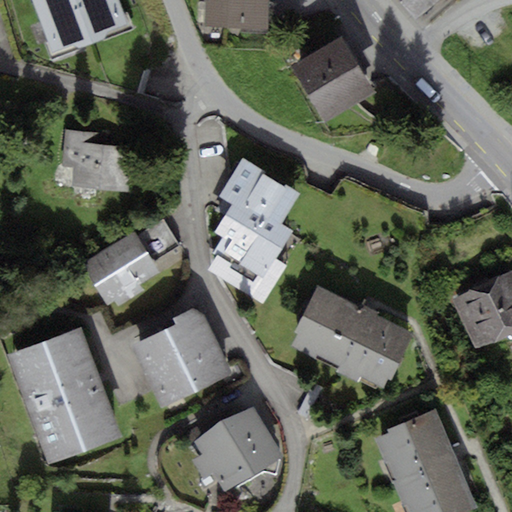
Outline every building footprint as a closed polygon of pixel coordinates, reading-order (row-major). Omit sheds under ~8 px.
[(30,0),(55,62),(133,31),(120,0),(30,0)] [(204,0),(204,26),(267,28),(267,0),(204,0)] [(400,0),(416,19),(439,0),(400,0)] [(342,36),(292,65),(325,122),(375,92),(342,36)] [(88,135),(65,133),(61,168),(74,170),(72,189),(131,194),(135,148),(87,144),(88,135)] [(301,196),(245,159),(220,195),(233,204),(214,232),(229,242),(212,269),(262,303),(289,264),(279,257),(295,234),(281,225),(301,196)] [(137,233),(81,266),(106,307),(116,301),(121,310),(147,294),(142,286),(161,274),(155,264),(185,246),(167,215),(137,233)] [(511,329),(511,270),(452,299),(475,347),(511,329)] [(415,336),(318,286),(288,344),(384,394),(415,336)] [(177,324),(131,347),(162,410),(235,374),(199,301),(173,314),(177,324)] [(83,327),(11,353),(50,463),(122,438),(83,327)] [(287,459),(256,408),(222,422),(195,450),(187,435),(158,449),(157,467),(175,504),(198,511),(208,511),(216,507),(206,484),(213,475),(224,497),(287,459)] [(470,511),(475,510),(434,409),(374,434),(406,511),(470,511)]
